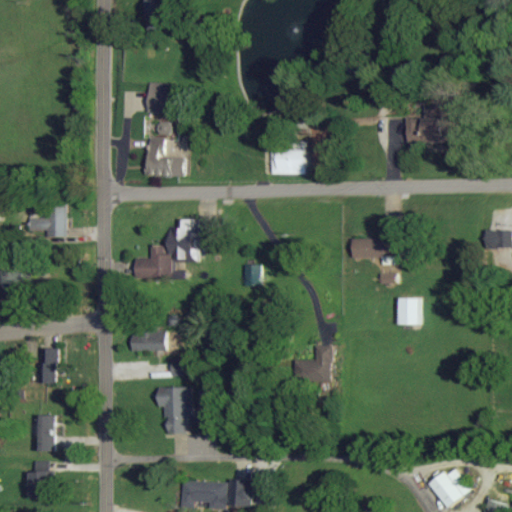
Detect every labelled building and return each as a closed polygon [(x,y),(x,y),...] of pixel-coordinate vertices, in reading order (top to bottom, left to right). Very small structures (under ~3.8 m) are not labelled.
[(148,0),(149,32),(170,32),(169,0),(148,0)] [(175,113),(176,83),(152,82),(151,112),(175,113)] [(410,143),(458,142),(458,118),(445,118),(445,106),(426,107),(426,118),(409,118),(410,143)] [(176,122),(162,122),(161,134),(175,135),(176,122)] [(167,138),(153,137),(151,175),(189,177),(189,159),(166,158),(167,138)] [(275,174),(309,174),(310,149),(275,149),(275,174)] [(51,238),(71,237),(70,201),(50,202),(50,218),(33,218),(33,231),(50,230),(51,238)] [(138,278),(189,278),(189,270),(179,270),(179,262),(202,262),(202,246),(200,246),(200,219),(184,219),(184,228),(172,228),(172,245),(154,245),(154,259),(139,259),(138,278)] [(511,247),(511,230),(489,230),(489,247),(511,247)] [(400,238),(355,239),(356,258),(392,257),(393,264),(401,264),(400,238)] [(511,264),(511,248),(493,249),(494,265),(511,264)] [(266,264),(249,265),(249,286),(266,286),(266,264)] [(1,273),(2,292),(27,290),(25,272),(1,273)] [(384,273),(384,283),(400,284),(400,273),(384,273)] [(402,324),(423,324),(423,299),(402,298),(402,324)] [(170,329),(159,330),(159,318),(141,318),(141,333),(135,333),(136,350),(170,350),(170,329)] [(335,380),(336,344),(320,344),(319,359),(304,359),(304,380),(335,380)] [(43,382),(60,383),(61,347),(43,347),(43,382)] [(193,374),(192,358),(175,358),(175,375),(193,374)] [(190,432),(190,416),(195,416),(195,386),(161,386),(161,406),(169,406),(170,433),(190,432)] [(203,409),(215,410),(216,390),(204,390),(203,409)] [(59,414),(43,414),(42,450),(58,451),(59,414)] [(433,484),(452,508),(476,489),(457,465),(433,484)] [(32,470),(33,497),(52,497),(52,470),(32,470)] [(256,506),(256,479),(234,479),(233,505),(256,506)] [(232,481),(186,480),(186,507),(200,507),(200,504),(213,505),(213,508),(231,508),(232,481)] [(492,500),(487,511),(507,511),(509,505),(492,500)]
